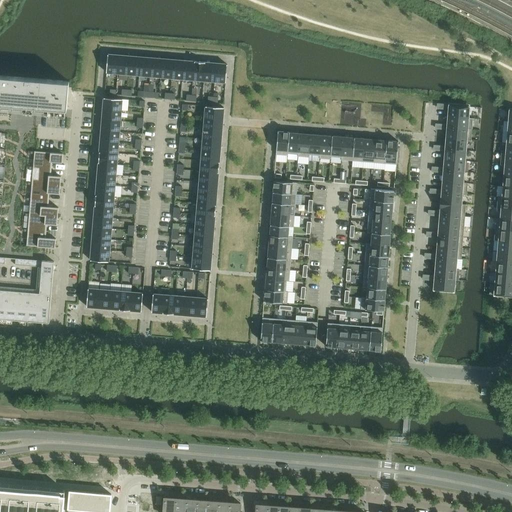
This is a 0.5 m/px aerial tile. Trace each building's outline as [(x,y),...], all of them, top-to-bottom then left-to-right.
[(119,55),(108,54),(106,72),(117,73),(119,55)] [(128,74),(130,56),(119,55),(117,73),(128,74)] [(130,56),(128,74),(139,75),(140,57),(130,56)] [(139,75),(150,76),(151,58),(140,57),(139,75)] [(162,59),(151,58),(150,76),(161,77),(162,59)] [(171,78),(173,60),(162,59),(161,77),(171,78)] [(173,60),(171,78),(182,79),(184,61),(173,60)] [(182,79),(193,80),(195,62),(184,61),(182,79)] [(206,63),(195,62),(193,80),(204,80),(206,63)] [(206,63),(204,80),(215,81),(216,63),(206,63)] [(216,63),(215,81),(226,82),(227,64),(216,63)] [(0,109),(54,114),(54,115),(56,115),(56,108),(66,108),(66,110),(67,110),(69,82),(0,76),(0,109)] [(103,109),(121,110),(122,99),(104,98),(103,109)] [(469,107),(449,105),(448,116),(468,118),(469,107)] [(223,118),(224,108),(206,106),(205,117),(223,118)] [(121,110),(103,109),(102,119),(120,121),(121,110)] [(447,125),(447,127),(467,129),(467,128),(468,118),(448,116),(447,125)] [(205,117),(204,128),(222,129),(223,118),(205,117)] [(102,119),(102,130),(119,132),(120,121),(102,119)] [(447,127),(447,129),(446,138),(466,140),(471,141),(472,129),(467,128),(467,129),(447,127)] [(221,140),(222,129),(204,128),(203,139),(221,140)] [(102,130),(101,141),(119,143),(119,132),(102,130)] [(276,155),(287,156),(289,132),(278,131),(276,155)] [(298,156),(300,133),(290,133),(290,132),(289,132),(287,156),(288,156),(288,153),(298,154),(298,156)] [(298,156),(309,157),(311,134),(300,133),(298,156)] [(319,158),(320,158),(322,135),(311,134),(309,157),(310,157),(310,155),(320,156),(319,158)] [(320,158),(331,159),(333,136),(332,136),(322,135),(320,158)] [(341,160),(342,160),(343,137),(333,136),(331,159),(331,157),(341,158),(341,160)] [(342,160),(352,161),(354,138),(343,137),(342,160)] [(352,161),(363,162),(365,139),(355,138),(354,138),(352,161)] [(466,140),(446,138),(446,147),(446,149),(466,150),(466,140)] [(202,149),(220,151),(221,140),(203,139),(202,149)] [(363,162),(374,163),(376,140),(365,139),(363,162)] [(374,163),(385,164),(387,140),(386,141),(376,140),(374,163)] [(398,141),(387,140),(385,164),(396,165),(398,141)] [(119,143),(101,141),(100,152),(118,153),(119,143)] [(219,162),(220,151),(202,149),(201,160),(219,162)] [(446,149),(445,151),(445,159),(465,161),(466,150),(446,149)] [(35,151),(33,167),(51,169),(52,162),(62,163),(63,154),(35,151)] [(118,153),(100,152),(99,163),(117,164),(118,153)] [(511,154),(506,154),(506,153),(501,153),(500,165),(505,165),(505,164),(511,165),(511,154)] [(465,161),(445,159),(444,168),(444,170),(464,172),(465,161)] [(201,160),(200,171),(218,173),(219,162),(201,160)] [(98,174),(116,175),(117,164),(99,163),(98,174)] [(33,167),(32,183),(61,185),(61,177),(51,176),(51,169),(33,167)] [(444,172),(443,181),(463,183),(463,182),(464,172),(444,170),(444,172)] [(217,183),(218,173),(200,171),(200,182),(217,183)] [(97,184),(115,186),(116,175),(98,174),(97,184)] [(511,186),(511,175),(504,175),(503,186),(511,186)] [(297,183),(274,181),(273,192),(296,194),(297,183)] [(442,190),(442,192),(462,194),(467,195),(468,183),(463,182),(463,183),(443,181),(442,190)] [(217,194),(217,183),(200,182),(199,193),(217,194)] [(32,183),(31,198),(49,200),(49,193),(60,194),(61,185),(32,183)] [(115,186),(97,184),(96,195),(114,197),(115,186)] [(502,197),(511,197),(511,186),(503,186),(502,197)] [(393,202),(394,191),(371,189),(370,200),(393,202)] [(296,195),(296,194),(273,192),(273,193),(272,203),(272,202),(272,203),(291,205),(292,194),(296,195)] [(462,194),(442,192),(442,194),(442,197),(440,197),(440,203),(461,204),(462,194)] [(216,205),(217,194),(199,193),(198,204),(216,205)] [(113,208),(114,197),(96,195),(95,206),(113,208)] [(511,197),(502,197),(498,196),(497,208),(501,208),(511,208),(511,197)] [(31,198),(29,214),(58,216),(59,208),(48,207),(49,200),(31,198)] [(370,200),(369,211),(392,213),(393,203),(393,202),(370,200)] [(291,205),(272,203),(271,214),(295,216),(295,215),(290,215),(291,205)] [(461,204),(440,203),(439,209),(441,209),(440,212),(440,214),(465,216),(466,204),(461,204)] [(215,216),(216,205),(198,204),(197,214),(215,216)] [(95,206),(94,217),(112,218),(113,208),(95,206)] [(501,219),(511,219),(511,208),(501,208),(501,218),(501,219)] [(368,222),(391,224),(392,213),(369,211),(374,212),(373,222),(368,221),(368,222)] [(29,214),(28,230),(46,231),(47,224),(57,225),(58,216),(29,214)] [(196,225),(214,227),(215,216),(197,214),(196,225)] [(294,227),(295,216),(271,214),(270,225),(294,227)] [(439,224),(464,226),(465,216),(440,214),(440,216),(439,224)] [(112,218),(94,217),(93,228),(111,229),(112,218)] [(511,219),(501,219),(501,218),(496,218),(495,229),(511,230),(511,219)] [(390,234),(391,224),(368,222),(367,233),(390,235),(390,234)] [(439,224),(439,233),(438,235),(463,237),(464,226),(439,224)] [(213,238),(214,227),(196,225),(195,236),(213,238)] [(294,227),(270,225),(271,225),(270,235),(270,236),(293,238),(293,237),(288,237),(289,227),(294,227)] [(93,228),(93,239),(110,240),(111,229),(93,228)] [(499,240),(511,241),(511,230),(495,229),(494,240),(499,241),(499,240)] [(28,230),(27,246),(55,248),(56,239),(46,238),(46,231),(28,230)] [(389,245),(390,235),(367,233),(372,234),(371,243),(366,243),(366,244),(389,245)] [(438,237),(437,246),(462,248),(463,237),(438,235),(438,237)] [(194,247),(212,248),(213,238),(195,236),(194,247)] [(292,248),(293,238),(270,236),(269,246),(292,248)] [(110,251),(110,240),(93,239),(92,249),(110,251)] [(511,252),(511,241),(499,240),(499,241),(498,251),(511,252)] [(389,256),(389,245),(366,244),(365,254),(389,256)] [(291,259),(292,248),(269,246),(268,257),(291,259)] [(457,258),(457,259),(461,259),(462,248),(437,246),(437,255),(437,257),(457,258)] [(212,248),(194,247),(193,258),(211,259),(212,248)] [(109,262),(110,251),(92,249),(91,260),(109,262)] [(511,252),(498,251),(497,262),(511,262),(511,252)] [(389,257),(389,256),(365,254),(364,265),(388,267),(388,257),(389,257)] [(0,317),(5,318),(5,320),(6,320),(6,318),(13,319),(16,319),(16,320),(17,321),(17,319),(20,320),(27,320),(26,321),(28,321),(28,320),(34,321),(37,321),(37,322),(38,322),(39,321),(42,321),(48,322),(48,323),(49,323),(50,310),(53,273),(54,262),(44,261),(42,261),(16,259),(15,265),(38,267),(42,267),(41,272),(40,294),(0,290),(0,263),(5,264),(6,258),(0,257),(0,317)] [(290,270),(291,259),(268,257),(268,258),(267,268),(290,270)] [(436,267),(456,269),(457,259),(457,258),(437,257),(436,259),(436,267)] [(211,259),(193,258),(192,269),(210,270),(211,259)] [(511,262),(497,262),(496,272),(511,273),(511,262)] [(387,278),(388,267),(364,265),(363,276),(387,278)] [(456,269),(436,267),(435,276),(435,278),(455,280),(456,269)] [(289,281),(290,270),(267,268),(266,279),(289,281)] [(511,284),(511,273),(496,272),(495,283),(511,284)] [(386,289),(387,278),(363,276),(363,287),(386,289)] [(435,280),(434,289),(454,291),(455,280),(435,278),(435,280)] [(289,281),(266,279),(265,289),(265,290),(288,292),(286,291),(287,281),(289,281)] [(511,295),(511,284),(495,283),(494,294),(511,295)] [(386,289),(363,287),(367,288),(367,298),(362,297),(362,298),(385,300),(385,299),(386,289)] [(99,289),(88,289),(87,306),(98,307),(99,289)] [(99,289),(98,307),(109,308),(110,290),(99,289)] [(110,290),(109,308),(120,309),(121,291),(110,290)] [(287,303),(288,292),(265,290),(264,301),(287,303)] [(131,310),(132,292),(121,291),(120,309),(131,310)] [(143,293),(132,292),(131,310),(142,311),(143,293)] [(163,313),(164,295),(153,294),(152,312),(163,313)] [(163,313),(174,314),(175,296),(164,295),(163,313)] [(174,314),(185,315),(186,297),(175,296),(174,314)] [(185,315),(196,315),(197,298),(186,297),(185,315)] [(208,299),(197,298),(196,315),(207,316),(208,299)] [(385,300),(362,298),(361,309),(384,311),(385,300)] [(272,342),(274,319),(262,318),(261,341),(272,342)] [(274,319),(272,342),(283,343),(285,320),(284,319),(284,324),(274,323),(274,319)] [(283,343),(294,343),(296,320),(285,320),(283,343)] [(294,343),(305,344),(306,321),(296,320),(294,343)] [(305,344),(316,345),(318,322),(306,321),(305,344)] [(337,347),(339,324),(328,323),(326,346),(337,347)] [(348,348),(350,325),(339,324),(337,347),(348,348)] [(359,349),(360,331),(350,330),(350,325),(348,348),(359,349)] [(370,350),(372,327),(371,327),(371,331),(360,331),(359,349),(369,350),(370,350)] [(370,350),(381,351),(383,328),(372,327),(370,350)] [(0,511),(63,511),(65,490),(60,490),(60,493),(50,493),(37,491),(23,490),(9,489),(0,488),(0,511)] [(70,491),(67,511),(78,511),(81,492),(70,491)] [(81,492),(78,511),(88,511),(91,492),(81,492)] [(91,492),(88,511),(99,511),(101,493),(91,492)] [(101,493),(99,511),(109,511),(111,494),(101,493)] [(163,511),(174,511),(175,498),(165,497),(164,497),(163,511)] [(185,511),(186,499),(175,498),(174,511),(185,511)] [(185,511),(196,511),(197,500),(186,499),(185,511)] [(197,500),(196,511),(206,511),(208,501),(197,500)] [(206,511),(217,511),(219,501),(208,501),(206,511)] [(217,511),(228,511),(229,502),(219,501),(217,511)] [(229,502),(228,511),(239,511),(241,503),(240,503),(229,502)]
